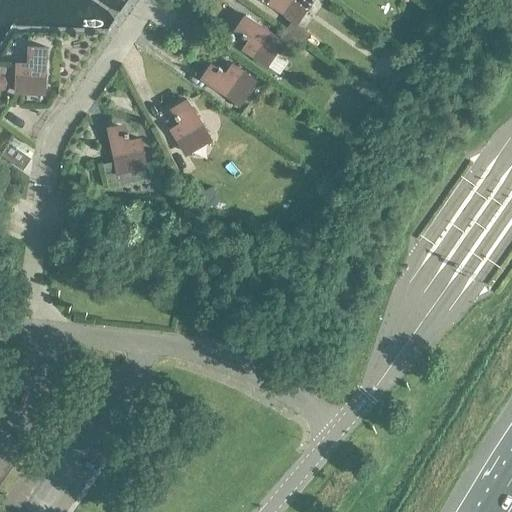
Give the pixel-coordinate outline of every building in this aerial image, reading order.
[(266,0),(297,21),(311,0),(266,0)] [(242,21),(241,25),(241,30),(243,33),(242,35),(246,37),(247,36),(253,40),(251,43),(250,43),(245,49),(268,64),(284,40),(246,15),(242,21)] [(17,63),(16,90),(45,91),(47,47),(39,46),(35,48),(32,50),(29,53),(28,53),(27,58),(29,58),(29,65),(25,65),(25,63),(17,63)] [(207,72),(203,78),(240,103),(256,80),(234,64),(229,70),(230,71),(228,75),(222,71),(223,69),(219,67),(218,68),(214,68),(210,69),(207,72)] [(212,139),(198,116),(186,97),(169,107),(178,122),(168,128),(185,155),(212,139)] [(116,126),(109,127),(118,171),(146,165),(141,139),(133,140),(133,141),(129,142),(128,135),(130,135),(129,131),(127,131),(124,128),(120,126),(116,126)] [(10,141),(1,153),(23,169),(32,156),(10,141)]
